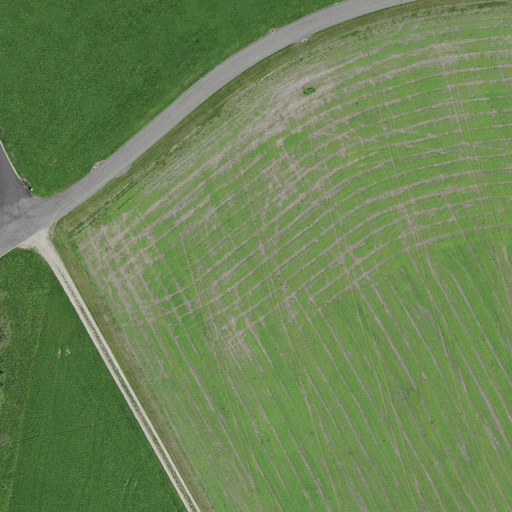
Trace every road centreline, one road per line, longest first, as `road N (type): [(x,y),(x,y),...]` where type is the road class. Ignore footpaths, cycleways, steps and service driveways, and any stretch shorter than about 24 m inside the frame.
road 1 (unclassified): [(389,0),(237,64),(90,185),(29,224)]
road 2 (track): [(192,511),(29,224)]
